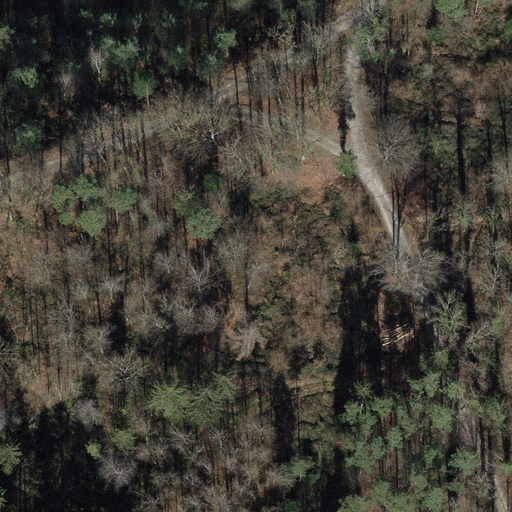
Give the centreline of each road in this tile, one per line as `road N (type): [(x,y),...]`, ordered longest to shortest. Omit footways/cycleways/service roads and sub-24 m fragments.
road 1 (track): [(500,511),(367,169),(350,92),(361,38),(380,0)]
road 2 (track): [(374,0),(179,116),(0,183)]
road 3 (track): [(367,169),(322,140),(266,119),(179,116)]
